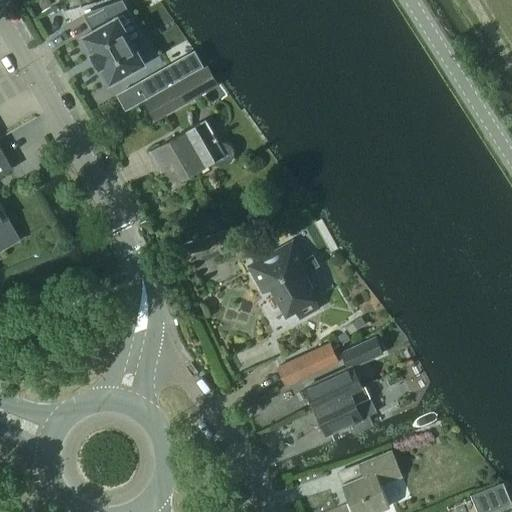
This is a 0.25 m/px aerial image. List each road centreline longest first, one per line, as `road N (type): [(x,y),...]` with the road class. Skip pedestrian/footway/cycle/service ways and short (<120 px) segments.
road 1 (tertiary): [(141,263),(0,4)]
road 2 (residential): [(258,511),(205,401),(183,372),(149,352)]
road 3 (tertiary): [(511,157),(412,0)]
